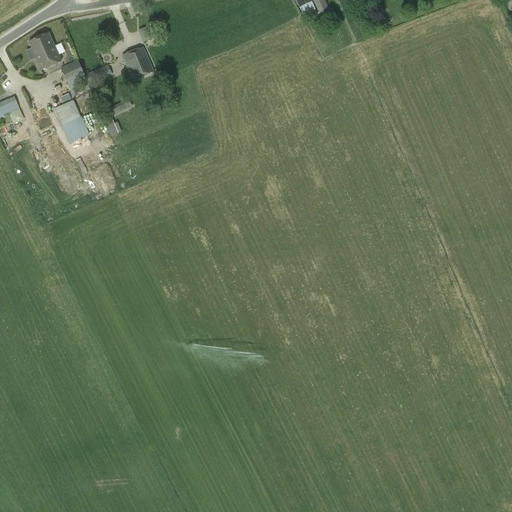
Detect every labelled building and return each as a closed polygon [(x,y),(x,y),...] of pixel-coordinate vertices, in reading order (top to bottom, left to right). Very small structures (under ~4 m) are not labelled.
[(324,0),(313,0),(323,22),(332,17),(324,0)] [(144,43),(157,38),(151,26),(138,31),(144,43)] [(49,34),(29,42),(36,58),(44,55),(45,58),(50,56),(47,50),(55,47),(49,34)] [(41,71),(61,62),(55,47),(47,50),(50,56),(45,58),(44,55),(36,58),(41,71)] [(153,72),(143,49),(123,57),(133,80),(153,72)] [(89,86),(90,85),(85,75),(79,61),(60,69),(73,97),(91,90),(89,86)] [(108,66),(85,75),(90,85),(112,76),(108,66)] [(123,104),(111,110),(114,116),(132,107),(129,101),(128,101),(125,96),(120,99),(123,104)] [(0,113),(12,108),(8,100),(0,103),(0,113)] [(74,101),(54,110),(61,126),(81,117),(74,101)] [(112,137),(119,134),(115,124),(108,127),(112,137)]
